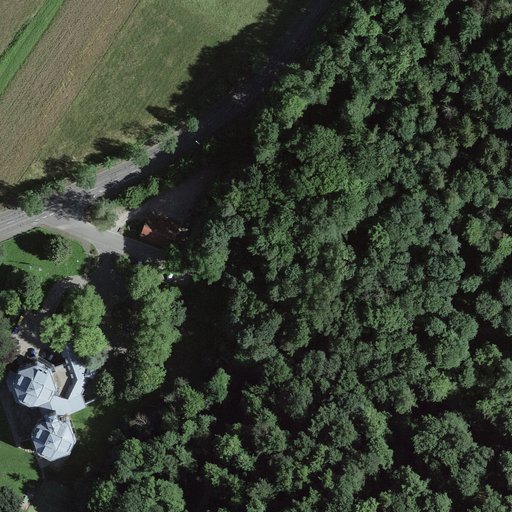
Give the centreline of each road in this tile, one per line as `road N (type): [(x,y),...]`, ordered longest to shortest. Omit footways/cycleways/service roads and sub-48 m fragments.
road 1 (tertiary): [(43,208),(179,145),(272,70),(319,0)]
road 2 (track): [(290,300),(282,337),(201,511)]
road 3 (track): [(290,300),(350,325),(511,331)]
road 4 (residential): [(43,208),(240,283)]
road 5 (track): [(107,238),(109,276),(90,296),(95,321),(120,333),(138,320),(151,305),(140,282)]
